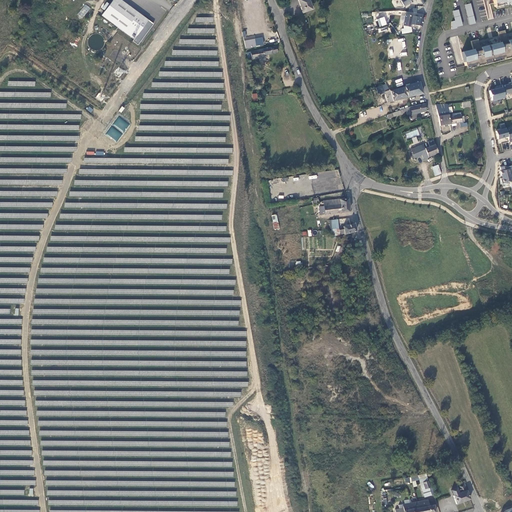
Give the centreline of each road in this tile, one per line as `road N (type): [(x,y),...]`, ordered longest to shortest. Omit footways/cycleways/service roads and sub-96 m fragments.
road 1 (unclassified): [(348,169),(391,330),(480,511)]
road 2 (residential): [(432,0),(418,63),(445,185)]
road 3 (unclassified): [(271,0),(305,96),(348,169)]
road 4 (track): [(14,49),(101,114),(148,54)]
